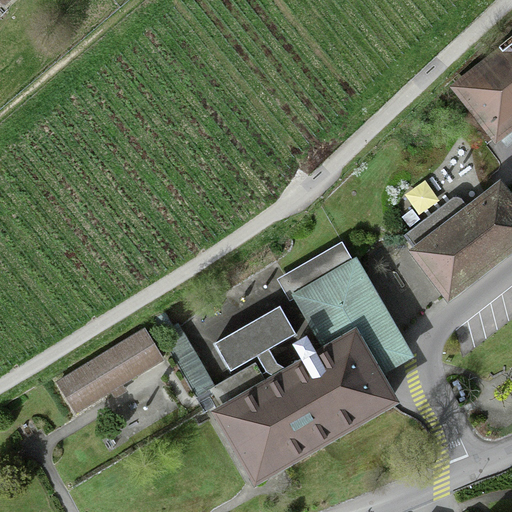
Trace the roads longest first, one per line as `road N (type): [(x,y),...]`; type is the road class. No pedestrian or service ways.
road 1 (residential): [(511,1),(309,195),(0,383)]
road 2 (unclassified): [(473,470),(430,371),(434,333),(511,274)]
road 3 (residential): [(358,511),(473,470)]
